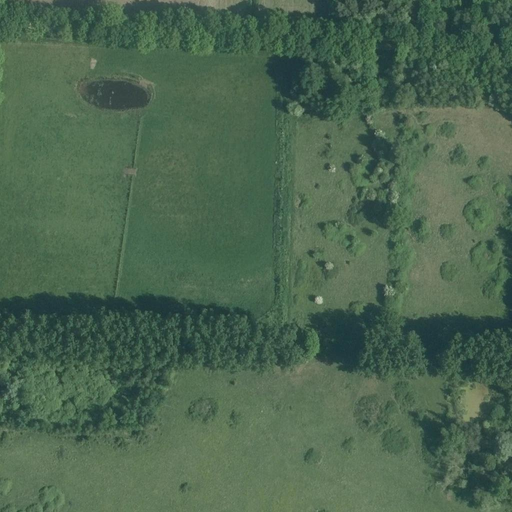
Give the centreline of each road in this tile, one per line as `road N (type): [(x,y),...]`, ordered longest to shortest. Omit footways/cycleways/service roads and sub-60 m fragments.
road 1 (track): [(0,23),(511,53)]
road 2 (track): [(0,346),(511,369)]
